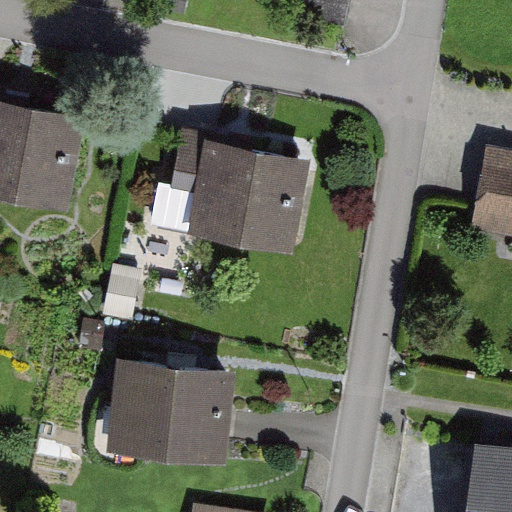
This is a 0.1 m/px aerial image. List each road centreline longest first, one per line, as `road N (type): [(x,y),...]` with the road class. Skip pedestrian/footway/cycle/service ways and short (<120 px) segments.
road 1 (residential): [(413,91),(346,511)]
road 2 (residential): [(413,91),(0,13)]
